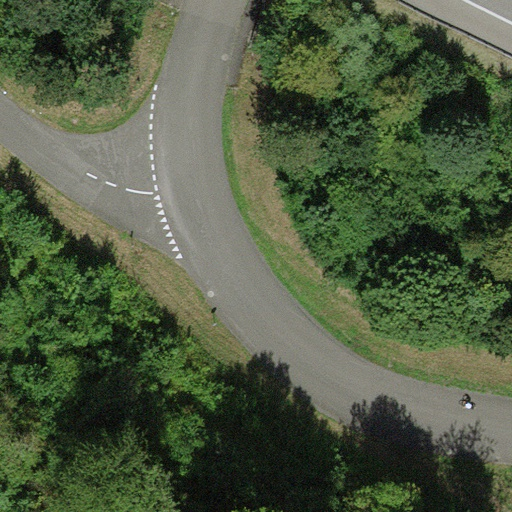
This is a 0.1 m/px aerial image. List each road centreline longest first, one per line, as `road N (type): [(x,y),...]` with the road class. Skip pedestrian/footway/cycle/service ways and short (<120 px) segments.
road 1 (unclassified): [(511,433),(429,423),(350,389),(280,330),(218,248),(185,165)]
road 2 (unclassified): [(185,165),(67,165),(0,115)]
road 3 (unclassified): [(185,165),(202,43),(217,0)]
